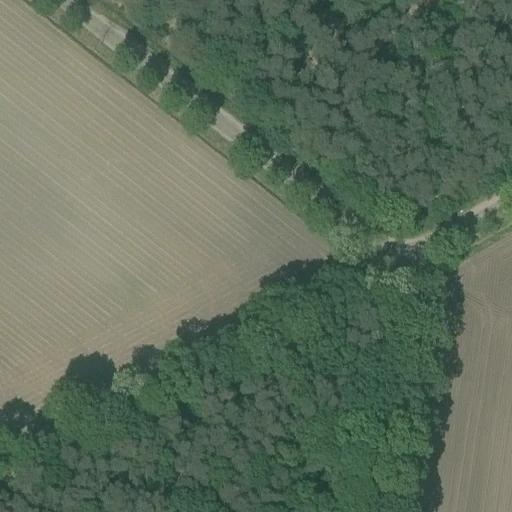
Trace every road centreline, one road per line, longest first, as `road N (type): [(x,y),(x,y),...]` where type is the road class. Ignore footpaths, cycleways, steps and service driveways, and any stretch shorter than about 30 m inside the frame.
road 1 (unclassified): [(511,199),(402,259),(61,0)]
road 2 (track): [(0,482),(402,259)]
road 3 (track): [(374,511),(408,289),(402,259)]
